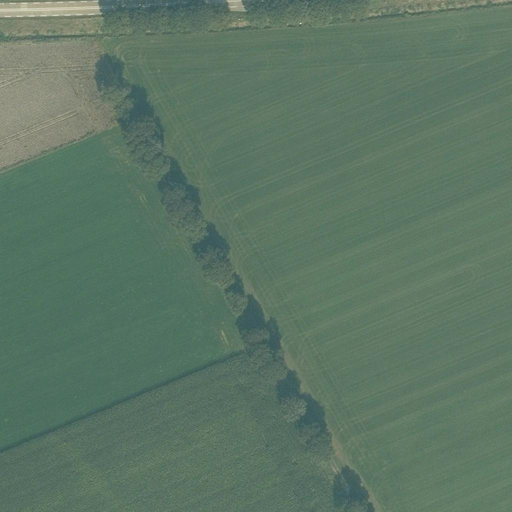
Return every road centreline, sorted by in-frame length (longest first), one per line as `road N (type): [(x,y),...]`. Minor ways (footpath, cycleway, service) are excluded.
road 1 (track): [(122,103),(360,511)]
road 2 (primary): [(0,12),(268,0)]
